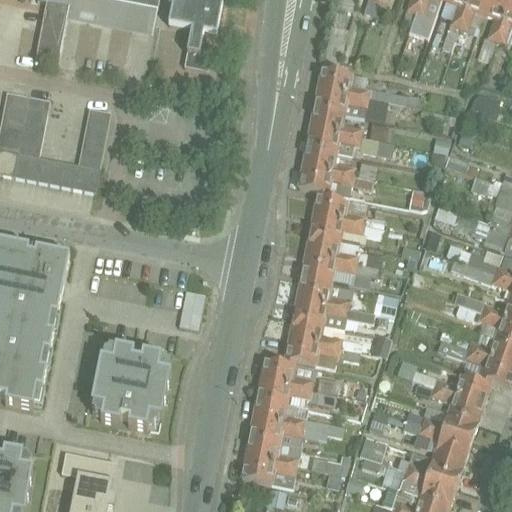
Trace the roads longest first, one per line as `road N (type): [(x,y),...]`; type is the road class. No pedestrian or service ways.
road 1 (residential): [(292,0),(244,270)]
road 2 (residential): [(0,216),(244,270)]
road 3 (residential): [(244,270),(194,511)]
